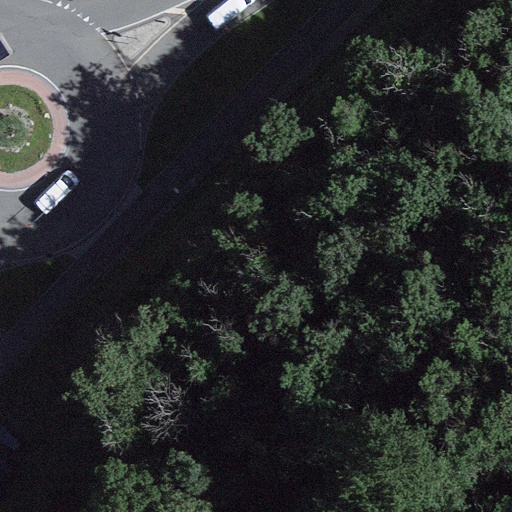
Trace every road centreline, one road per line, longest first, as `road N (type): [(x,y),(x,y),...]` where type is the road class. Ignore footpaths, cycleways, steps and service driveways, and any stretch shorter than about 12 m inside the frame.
road 1 (secondary): [(0,224),(40,222),(90,184),(105,123),(78,66)]
road 2 (secondary): [(78,66),(202,0)]
